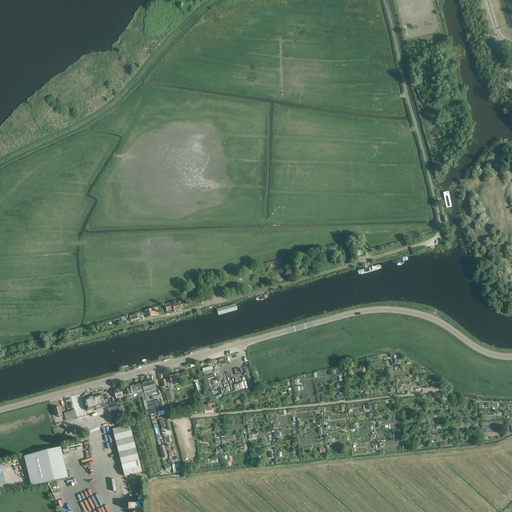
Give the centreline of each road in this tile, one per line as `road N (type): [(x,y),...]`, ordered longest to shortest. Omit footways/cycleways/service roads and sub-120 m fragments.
road 1 (tertiary): [(0,410),(381,310),(431,318),(481,349),(511,357)]
road 2 (unclassified): [(183,311),(435,237),(439,217),(384,0)]
road 3 (track): [(216,0),(98,113),(0,164)]
road 4 (track): [(443,389),(183,417)]
road 5 (track): [(0,363),(183,311)]
